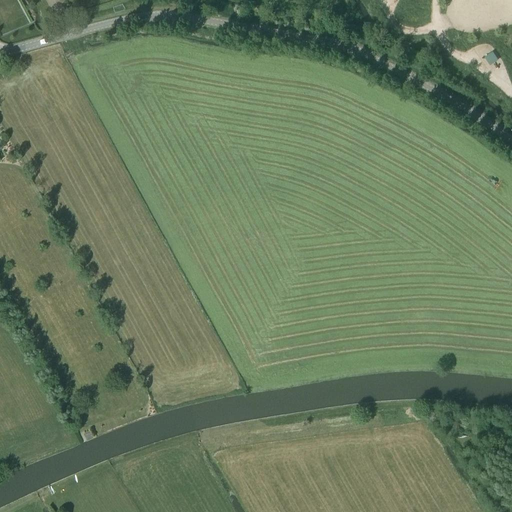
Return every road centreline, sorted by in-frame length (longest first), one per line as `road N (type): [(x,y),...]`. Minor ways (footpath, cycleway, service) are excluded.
road 1 (tertiary): [(511,140),(366,56),(235,24),(145,17),(0,54)]
road 2 (unknown): [(435,0),(444,44),(511,97)]
